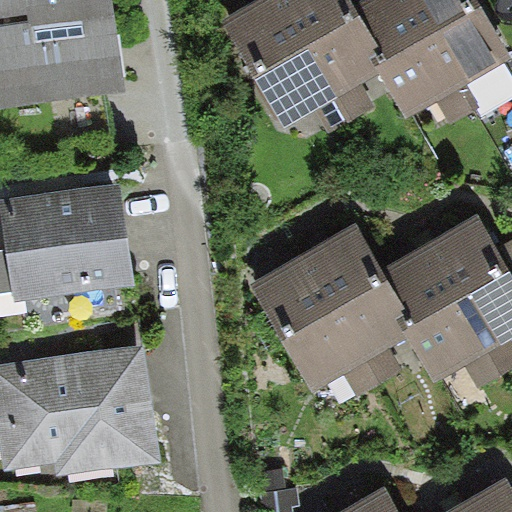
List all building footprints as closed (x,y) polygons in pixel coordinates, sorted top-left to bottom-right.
[(0,86),(123,68),(113,0),(42,0),(0,6),(0,86)] [(331,124),(357,108),(291,0),(242,0),(226,10),(288,112),(314,96),(331,124)] [(291,0),(357,108),(375,98),(360,71),(378,60),(366,38),(384,27),(367,0),(291,0)] [(479,101),(464,75),(418,0),(367,0),(384,27),(366,38),(378,60),(408,106),(437,89),(453,116),(479,101)] [(511,39),(488,0),(418,0),(464,75),(511,46),(511,39)] [(137,271),(120,170),(0,190),(17,290),(137,271)] [(511,260),(477,201),(423,232),(502,367),(511,360),(511,340),(503,326),(511,320),(511,260)] [(359,206),(304,239),(382,372),(401,361),(387,335),(406,324),(393,302),(409,292),(387,253),(359,206)] [(479,380),(502,367),(423,232),(387,253),(409,292),(393,302),(406,324),(434,369),(462,352),(479,380)] [(355,387),(382,372),(304,239),(251,270),(313,376),(340,360),(355,387)] [(55,451),(58,470),(165,451),(143,333),(0,357),(0,423),(6,460),(55,451)] [(511,511),(511,468),(508,462),(453,494),(463,511),(511,511)] [(410,511),(389,475),(334,508),(336,511),(410,511)] [(463,511),(453,494),(421,511),(463,511)]
